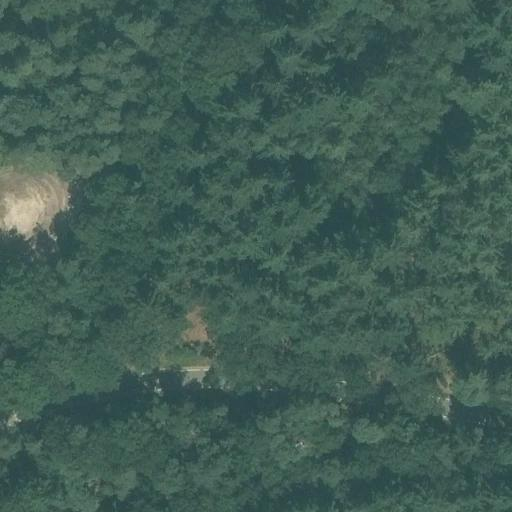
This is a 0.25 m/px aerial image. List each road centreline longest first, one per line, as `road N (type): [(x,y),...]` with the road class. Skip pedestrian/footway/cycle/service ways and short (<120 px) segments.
road 1 (tertiary): [(511,418),(223,377),(110,386),(0,416)]
road 2 (track): [(16,330),(76,291),(220,0)]
road 3 (track): [(0,258),(37,252),(58,225),(56,192),(33,167)]
